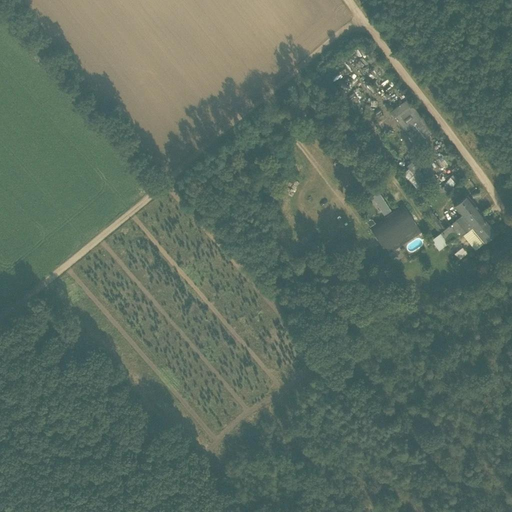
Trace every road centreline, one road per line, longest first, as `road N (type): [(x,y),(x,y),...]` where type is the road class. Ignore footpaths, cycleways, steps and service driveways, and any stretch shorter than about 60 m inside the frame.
road 1 (track): [(360,19),(0,325)]
road 2 (track): [(345,0),(511,220)]
road 3 (track): [(263,102),(370,242)]
